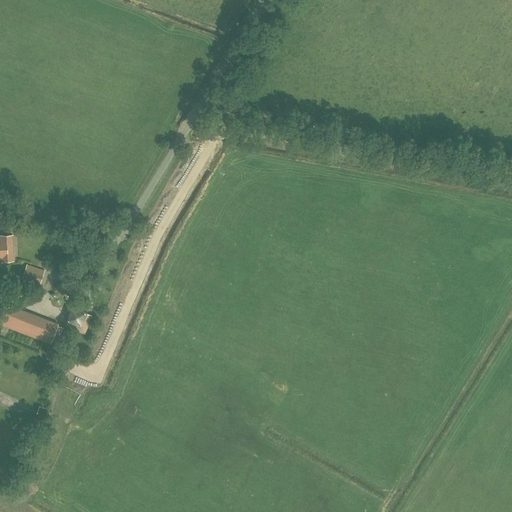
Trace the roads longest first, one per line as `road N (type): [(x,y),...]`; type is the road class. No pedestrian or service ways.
road 1 (unclassified): [(511,182),(191,122)]
road 2 (unclassified): [(191,122),(264,0)]
road 3 (unclassified): [(129,222),(115,231),(0,203)]
